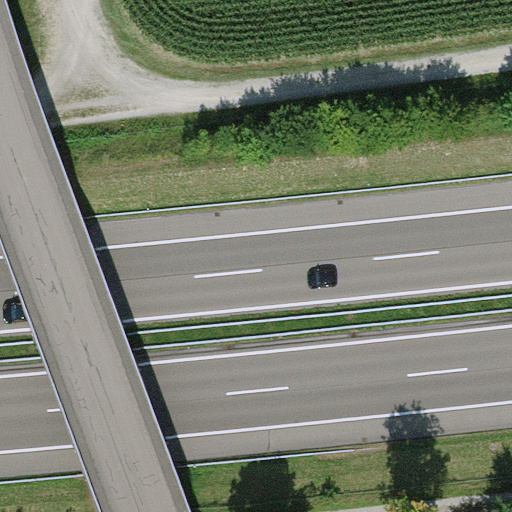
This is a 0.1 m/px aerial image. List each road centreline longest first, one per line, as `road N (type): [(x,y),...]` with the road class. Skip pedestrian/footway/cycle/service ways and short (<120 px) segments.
road 1 (track): [(511,57),(103,112),(84,0)]
road 2 (motorway): [(0,415),(511,364)]
road 3 (motorway): [(511,244),(0,295)]
road 4 (unclassified): [(0,72),(148,511)]
